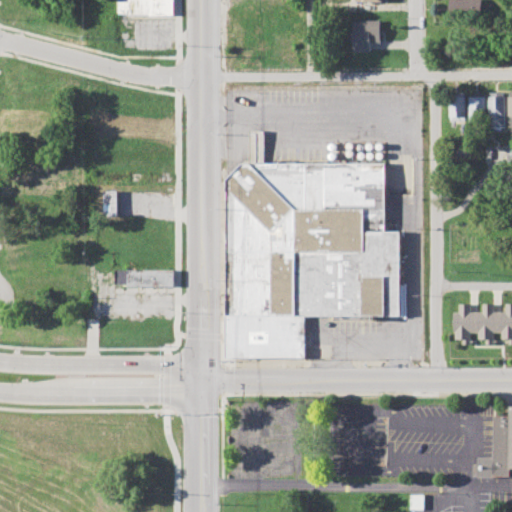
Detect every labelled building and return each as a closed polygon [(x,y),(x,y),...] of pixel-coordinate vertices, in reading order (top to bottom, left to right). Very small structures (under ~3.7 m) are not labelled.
[(117,1),(130,0),(172,0),(172,13),(117,14),(117,1)] [(450,0),(450,12),(481,14),(481,0),(450,0)] [(353,52),(371,51),(371,42),(380,42),(380,20),(352,20),(353,52)] [(469,117),(484,117),(485,96),(479,96),(479,91),(470,90),(469,117)] [(488,126),(503,126),(504,92),(489,92),(488,126)] [(465,96),(450,96),(449,120),(465,120),(465,96)] [(226,178),(243,162),(384,162),(384,232),(399,231),(400,316),(307,316),(307,358),(226,358),(226,178)] [(102,190),(118,189),(118,215),(103,215),(102,190)] [(120,269),(174,269),(174,286),(121,287),(120,269)] [(459,303),(458,311),(455,311),(452,340),(470,342),(471,332),(478,332),(477,341),(493,342),(494,332),(501,332),(501,340),(511,341),(511,303),(505,303),(504,311),(493,310),(494,303),(482,303),(481,311),(470,310),(470,303),(459,303)] [(511,406),(510,406),(510,415),(494,415),(494,457),(479,457),(479,476),(511,476),(511,406)] [(424,494),(410,494),(410,508),(424,508),(424,494)]
